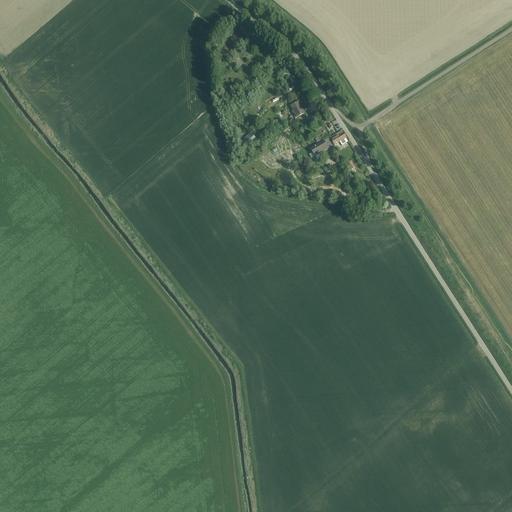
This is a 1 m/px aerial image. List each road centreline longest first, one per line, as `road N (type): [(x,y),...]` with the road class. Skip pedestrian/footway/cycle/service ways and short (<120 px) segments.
road 1 (track): [(262,0),(316,44),(511,351)]
road 2 (tertiary): [(372,172),(511,391)]
road 3 (unclassified): [(358,128),(511,30)]
road 4 (tertiary): [(227,0),(305,63),(331,108)]
